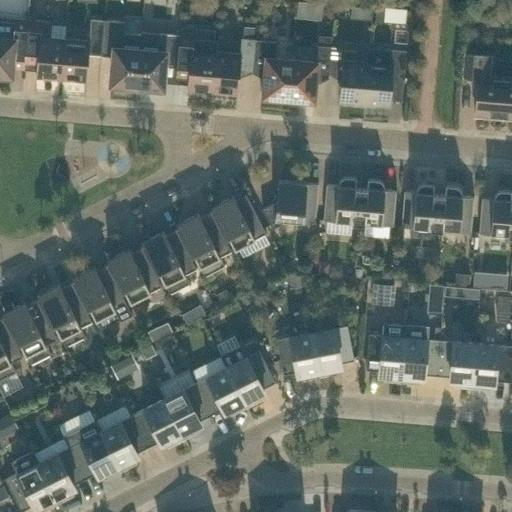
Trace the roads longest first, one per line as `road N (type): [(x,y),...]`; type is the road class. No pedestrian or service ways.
road 1 (residential): [(511,496),(272,477),(230,442)]
road 2 (residential): [(230,442),(311,400),(511,417)]
road 3 (residential): [(0,265),(260,134)]
road 4 (residential): [(260,134),(0,112)]
road 5 (residential): [(260,134),(511,152)]
road 6 (residential): [(98,511),(230,442)]
